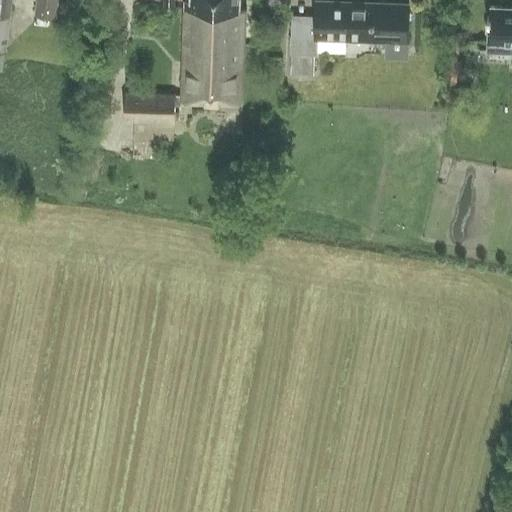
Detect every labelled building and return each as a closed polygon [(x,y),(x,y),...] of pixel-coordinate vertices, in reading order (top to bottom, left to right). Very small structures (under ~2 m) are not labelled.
[(0,0),(0,50),(7,51),(13,0),(0,0)] [(37,0),(36,13),(56,15),(57,0),(37,0)] [(239,8),(239,0),(184,0),(182,95),(176,94),(125,92),(124,119),(135,120),(134,156),(155,157),(156,139),(174,139),(175,101),(242,103),(245,9),(239,8)] [(407,57),(409,4),(316,1),(316,15),(292,14),(290,53),(291,53),(291,73),(314,74),(315,54),(316,54),(317,37),(386,39),(385,56),(407,57)] [(511,7),(490,7),(488,42),(511,42),(511,7)] [(91,160),(89,172),(122,176),(123,164),(91,160)]
